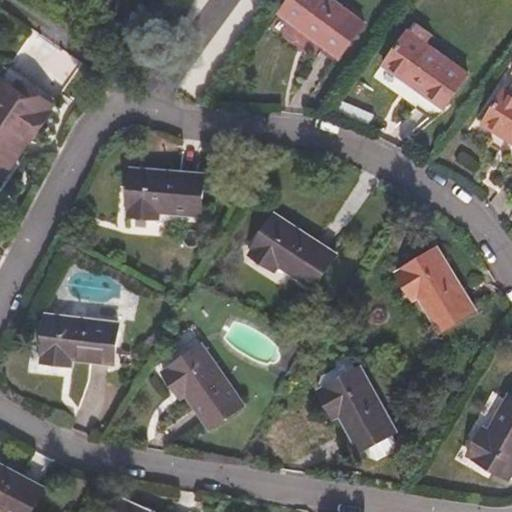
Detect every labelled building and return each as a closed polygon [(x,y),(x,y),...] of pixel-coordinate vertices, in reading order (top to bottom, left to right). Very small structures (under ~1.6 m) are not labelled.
[(338,69),(361,33),(309,0),(297,0),(278,29),(338,69)] [(383,76),(442,116),(466,80),(406,40),(383,76)] [(11,76),(3,87),(16,96),(21,90),(55,114),(59,109),(11,76)] [(30,151),(32,152),(52,123),(50,122),(55,114),(21,90),(16,96),(3,87),(2,89),(0,88),(0,172),(7,162),(5,160),(17,142),(30,151)] [(511,157),(511,108),(499,101),(477,136),(511,157)] [(7,162),(0,172),(0,184),(5,187),(30,151),(17,142),(5,160),(7,162)] [(201,223),(203,181),(129,176),(126,223),(158,225),(158,220),(201,223)] [(337,257),(276,220),(252,261),(277,276),(283,272),(316,293),(337,257)] [(420,301),(440,336),(477,315),(439,253),(398,277),(413,305),(420,301)] [(116,369),(119,329),(46,322),(43,368),(74,372),(75,364),(116,369)] [(247,409),(206,348),(166,375),(184,401),(189,397),(213,432),(247,409)] [(363,454),(399,435),(365,371),(323,394),(336,421),(343,417),(363,454)] [(509,481),(511,475),(511,399),(509,398),(489,434),(484,431),(469,459),(509,481)] [(36,511),(47,490),(0,467),(0,511),(36,511)]
